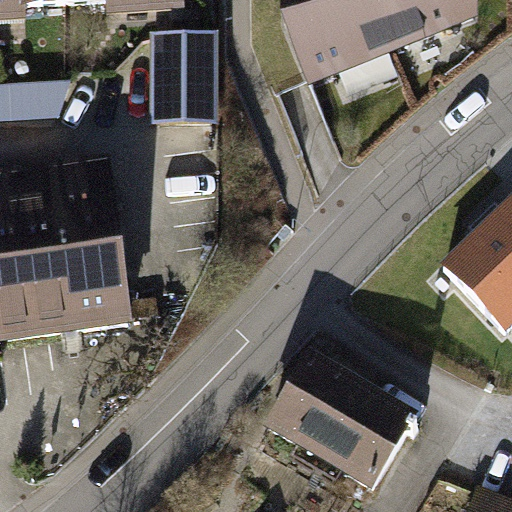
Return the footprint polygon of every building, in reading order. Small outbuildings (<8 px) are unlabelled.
[(0,0),(0,16),(191,4),(190,0),(0,0)] [(288,0),(311,90),(478,25),(477,0),(288,0)] [(159,33),(158,122),(225,122),(225,33),(159,33)] [(0,175),(0,353),(134,334),(112,183),(110,168),(27,180),(25,172),(0,175)] [(511,333),(511,202),(443,270),(509,336),(511,333)] [(367,511),(421,418),(307,354),(254,448),(366,511),(367,511)] [(511,511),(511,501),(480,489),(470,511),(511,511)]
